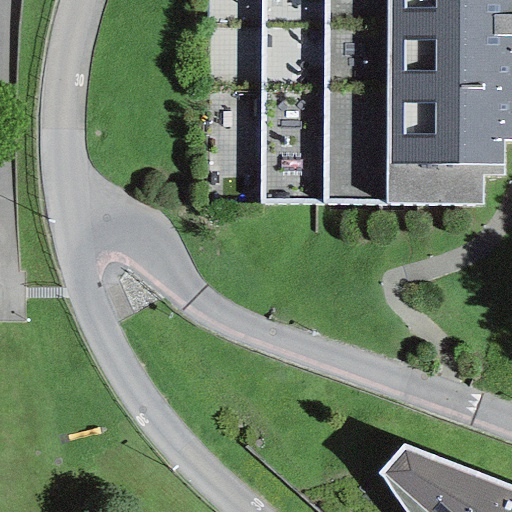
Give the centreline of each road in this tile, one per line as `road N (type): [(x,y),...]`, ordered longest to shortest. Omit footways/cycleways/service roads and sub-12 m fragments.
road 1 (residential): [(511,430),(242,333),(181,294),(153,235),(126,215),(90,211),(61,230)]
road 2 (unclassified): [(61,230),(101,338),(171,439),(246,511)]
road 3 (residential): [(61,230),(57,57),(76,0)]
